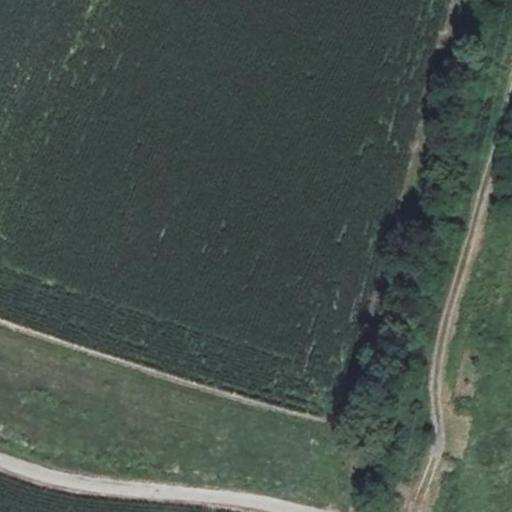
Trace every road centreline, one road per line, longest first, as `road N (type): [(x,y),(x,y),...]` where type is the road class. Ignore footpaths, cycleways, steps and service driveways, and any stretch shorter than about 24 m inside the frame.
road 1 (track): [(416,511),(440,426),(439,360),(511,79)]
road 2 (unclassified): [(290,511),(256,500),(79,484),(0,460)]
